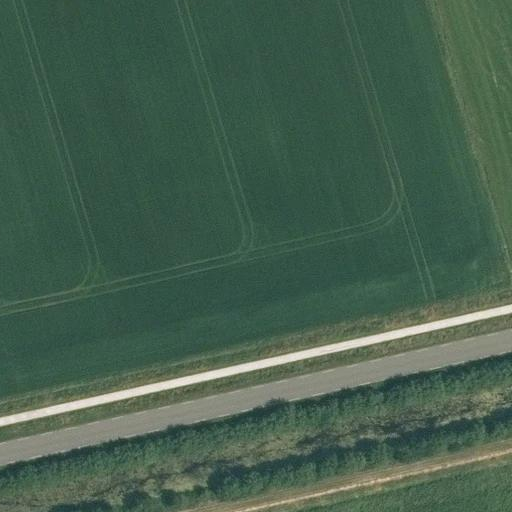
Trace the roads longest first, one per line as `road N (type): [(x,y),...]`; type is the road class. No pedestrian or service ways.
road 1 (tertiary): [(511,341),(0,456)]
road 2 (track): [(206,511),(511,446)]
